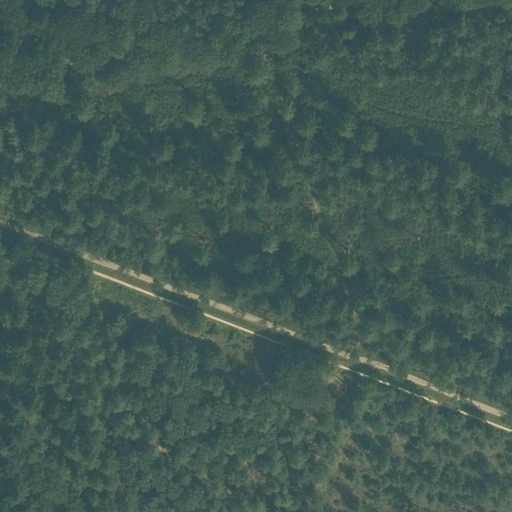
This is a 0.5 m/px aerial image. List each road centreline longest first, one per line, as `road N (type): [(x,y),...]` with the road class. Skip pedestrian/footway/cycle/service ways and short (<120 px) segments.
road 1 (track): [(0,222),(511,418)]
road 2 (track): [(0,76),(361,0)]
road 3 (track): [(382,368),(327,509)]
